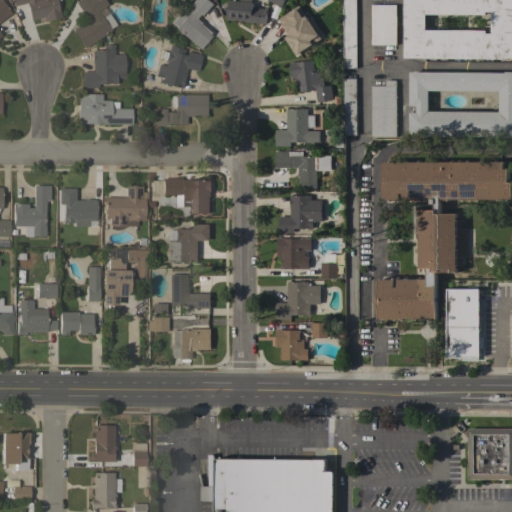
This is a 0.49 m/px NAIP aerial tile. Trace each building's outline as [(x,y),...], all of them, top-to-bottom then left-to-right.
[(0,20),(0,0),(10,13),(0,20)] [(13,5),(12,0),(56,0),(60,17),(43,21),(42,16),(30,19),(26,2),(13,5)] [(74,1),(75,0),(104,0),(107,4),(97,10),(101,17),(108,12),(115,24),(110,28),(110,30),(83,47),(72,29),(83,22),(82,22),(86,19),(74,1)] [(175,28),(176,27),(169,21),(178,10),(185,16),(192,7),(190,5),(194,0),(208,0),(213,4),(203,16),(201,14),(198,19),(203,23),(202,23),(213,33),(199,49),(175,28)] [(226,20),(228,0),(239,1),(239,0),(251,0),(251,2),(252,2),(252,7),(266,9),(265,24),(226,20)] [(356,0),(356,68),(343,68),(343,0),(356,0)] [(404,58),(404,25),(404,0),(511,0),(511,58),(505,58),(505,59),(404,58)] [(396,45),(371,44),(371,17),(371,4),(395,5),(395,16),(396,16),(396,45)] [(298,5),(307,18),(310,16),(320,31),(317,33),(321,38),(295,55),(283,38),(287,35),(281,25),(281,24),(277,19),(298,5)] [(97,84),(97,87),(81,87),(81,71),(92,71),(92,62),(91,62),(91,51),(92,51),(92,50),(103,49),(103,44),(113,43),(113,54),(123,53),(124,72),(115,73),(116,83),(97,84)] [(180,88),(169,85),(169,86),(163,84),(164,83),(160,82),(162,75),(155,73),(158,63),(164,65),(165,61),(164,61),(164,59),(159,57),(161,50),(167,51),(167,49),(168,49),(169,45),(183,49),(182,54),(185,55),(186,50),(201,54),(196,71),(186,68),(180,88)] [(332,100),(316,102),(315,90),(297,92),(296,79),(291,80),(288,62),(294,62),(295,62),(312,60),(313,69),(318,69),(319,78),(323,77),(324,86),(330,85),(332,100)] [(409,136),(409,112),(416,112),(416,106),(409,106),(410,72),(504,73),(504,71),(511,71),(511,138),(503,138),(503,137),(409,136)] [(356,135),(343,135),(343,79),(356,78),(356,135)] [(371,86),(385,86),(385,80),(395,80),(395,86),(396,86),(396,136),(371,136),(371,86)] [(76,123),(76,114),(76,113),(76,110),(77,109),(77,93),(101,93),(101,100),(110,100),(110,107),(131,108),(130,124),(76,123)] [(205,94),(205,115),(193,114),(193,116),(185,116),(185,124),(164,123),(164,124),(150,124),(150,108),(165,108),(165,111),(174,111),(174,107),(170,106),(170,95),(174,95),(174,93),(205,94)] [(275,146),(275,140),(273,140),(273,134),(275,134),(275,130),(286,130),(286,109),(297,109),(297,107),(303,107),(303,109),(307,109),(307,131),(319,131),(319,142),(304,142),(290,142),(290,146),(275,146)] [(275,168),(275,152),(289,151),(289,156),(301,155),(301,156),(316,156),(316,157),(323,157),(323,170),(316,170),(316,188),(298,188),(298,177),(297,177),(297,167),(275,168)] [(419,210),(434,210),(434,204),(430,204),(430,199),(383,199),(383,162),(389,162),(389,160),(405,160),(405,162),(419,162),(419,160),(435,160),(435,162),(451,162),(452,160),(467,160),(467,162),(480,162),(480,160),(496,160),(496,161),(509,161),(508,182),(511,182),(511,200),(440,199),(440,213),(456,213),(456,220),(460,220),(460,228),(466,228),(465,257),(461,257),(461,265),(456,265),(456,272),(437,272),(436,319),(378,318),(378,279),(426,279),(426,268),(419,268),(419,210)] [(209,213),(192,213),(192,214),(187,214),(187,205),(180,206),(180,194),(162,194),(161,178),(181,177),(181,179),(191,179),(191,180),(209,180),(209,182),(210,182),(210,191),(210,197),(208,197),(209,213)] [(108,225),(108,217),(104,217),(104,213),(102,213),(102,207),(104,207),(104,196),(124,196),(125,185),(129,185),(129,184),(136,184),(136,185),(141,185),(141,198),(144,198),(144,217),(144,219),(136,219),(136,225),(108,225)] [(33,185),(49,185),(49,200),(44,200),(44,211),(43,211),(43,224),(44,224),(44,235),(18,235),(18,225),(12,225),(12,212),(12,203),(27,203),(27,207),(33,207),(33,185)] [(95,211),(96,211),(96,216),(95,216),(95,221),(86,220),(85,225),(73,225),(73,222),(61,222),(61,217),(62,217),(62,204),(58,203),(58,187),(74,187),(74,199),(83,199),(83,198),(93,199),(95,199),(95,211)] [(289,195),(310,195),(310,200),(321,200),(321,205),(323,205),(323,214),(321,214),(321,221),(312,221),(312,229),(307,229),(293,229),(293,233),(278,233),(278,216),(289,216),(289,195)] [(0,236),(0,219),(8,219),(8,236),(0,236)] [(197,261),(186,261),(186,263),(180,263),(180,261),(166,261),(166,239),(174,239),(174,227),(178,227),(178,228),(182,228),(182,225),(187,225),(187,226),(192,226),(192,228),(193,228),(193,224),(208,224),(208,240),(197,240),(197,261)] [(310,238),(310,251),(304,251),(304,257),(308,257),(308,269),(281,268),(281,255),(276,255),(276,238),(310,238)] [(145,249),(145,262),(144,262),(144,282),(137,282),(137,278),(135,278),(135,269),(137,269),(137,262),(125,262),(125,249),(145,249)] [(116,295),(116,305),(101,304),(102,269),(106,269),(107,258),(118,258),(118,263),(123,263),(123,269),(128,269),(127,291),(123,296),(116,295)] [(336,277),(320,278),(320,263),(336,262),(336,277)] [(36,296),(36,282),(45,282),(45,275),(49,275),(49,263),(56,263),(56,275),(54,275),(54,296),(36,296)] [(98,300),(85,300),(85,286),(86,286),(85,266),(98,265),(98,300)] [(168,273),(186,273),(186,284),(187,284),(187,293),(209,293),(209,308),(194,308),(194,305),(183,305),(183,304),(168,304),(168,273)] [(286,282),(308,281),(308,285),(319,285),(319,304),(309,304),(309,315),(306,315),(306,314),(291,315),(291,319),(275,319),(275,303),(286,303),(286,282)] [(446,289),(479,288),(479,315),(482,315),(483,319),(484,319),(484,327),(483,327),(483,331),(479,331),(479,357),(446,358),(446,289)] [(45,307),(45,320),(55,320),(55,329),(45,329),(45,331),(25,331),(25,334),(15,334),(15,320),(16,320),(16,318),(18,318),(18,315),(17,315),(17,299),(31,299),(31,300),(32,300),(32,307),(45,307)] [(165,302),(164,312),(150,312),(150,302),(165,302)] [(0,304),(1,304),(2,311),(11,310),(11,334),(0,334),(0,304)] [(77,311),(77,313),(91,313),(91,320),(92,320),(92,334),(77,334),(77,330),(67,330),(67,334),(64,334),(64,333),(62,333),(62,334),(59,334),(59,311),(77,311)] [(166,316),(166,330),(150,330),(147,330),(147,319),(150,319),(150,316),(166,316)] [(311,322),(332,322),(332,326),(326,326),(326,337),(311,337),(311,322)] [(178,329),(178,328),(210,329),(210,349),(197,349),(197,351),(190,351),(190,359),(178,359),(178,357),(171,357),(170,354),(169,352),(169,349),(170,347),(171,344),(171,329),(178,329)] [(280,347),(275,347),(275,330),(299,329),(299,339),(303,339),(303,348),(307,348),(307,360),(296,360),(280,360),(280,347)] [(88,461),(88,451),(92,451),(92,424),(113,424),(112,448),(114,448),(114,461),(88,461)] [(468,429),(511,429),(511,479),(468,479),(468,429)] [(0,432),(27,432),(27,443),(26,443),(25,456),(27,457),(26,469),(15,469),(15,463),(0,463),(0,432)] [(144,465),(131,465),(131,450),(143,450),(144,465)] [(214,511),(214,501),(201,501),(201,486),(215,486),(215,459),(326,460),(326,471),(333,471),(333,511),(214,511)] [(113,493),(114,493),(114,508),(111,508),(111,507),(94,507),(94,508),(89,508),(89,498),(91,498),(91,487),(92,487),(92,472),(113,472),(113,493)] [(11,498),(11,485),(18,485),(18,488),(20,488),(20,486),(29,486),(29,498),(11,498)] [(146,503),(146,511),(131,511),(131,503),(146,503)]
